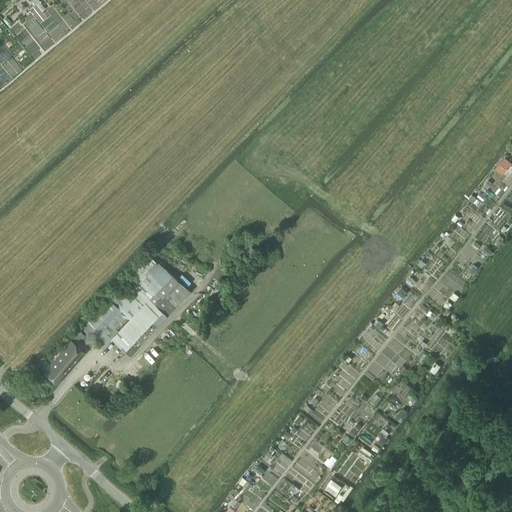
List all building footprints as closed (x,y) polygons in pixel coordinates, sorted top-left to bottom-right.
[(511,163),(505,157),(495,169),(503,175),(511,163)] [(488,180),(484,185),(488,189),(492,183),(488,180)] [(471,195),(468,199),(473,203),(477,199),(471,195)] [(500,235),(495,242),(499,245),(504,239),(500,235)] [(84,330),(75,340),(79,344),(88,334),(98,342),(104,348),(109,342),(112,339),(128,354),(136,345),(132,342),(134,341),(138,345),(160,320),(165,315),(165,316),(190,291),(156,261),(155,262),(149,256),(133,272),(140,280),(122,296),(114,289),(106,297),(85,320),(80,326),(84,330)] [(473,265),(468,271),(472,274),(477,268),(473,265)] [(402,287),(394,296),(400,301),(407,292),(402,287)] [(448,301),(444,306),(448,310),(452,304),(448,301)] [(71,340),(44,371),(57,383),(84,352),(71,340)] [(435,362),(429,371),(434,374),(440,366),(435,362)] [(402,365),(399,369),(403,374),(407,370),(402,365)] [(307,406),(304,410),(310,414),(313,410),(307,406)] [(403,408),(398,415),(403,418),(408,412),(403,408)] [(300,415),(294,422),(298,425),(304,419),(300,415)] [(352,428),(348,433),(353,437),(357,431),(352,428)] [(338,429),(332,437),(334,438),(338,433),(341,435),(343,433),(338,429)] [(286,430),(282,435),(288,440),(292,435),(286,430)] [(382,436),(377,443),(382,446),(386,440),(382,436)] [(268,452),(264,457),(269,461),(273,456),(268,452)] [(247,481),(243,486),(248,490),(252,485),(247,481)] [(333,481),(329,486),(338,493),(342,487),(333,481)] [(339,495),(335,500),(338,503),(340,501),(343,503),(354,488),(350,485),(341,497),(339,495)]
